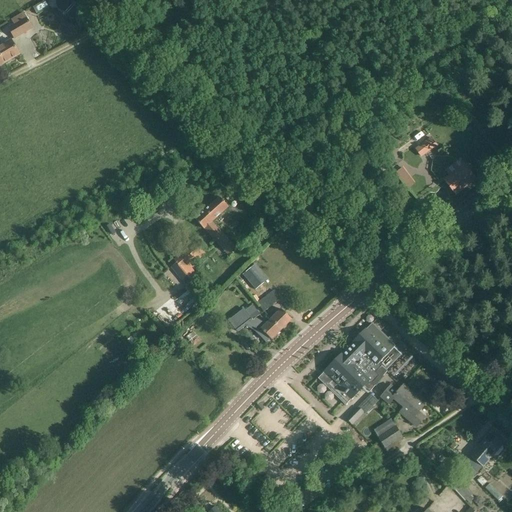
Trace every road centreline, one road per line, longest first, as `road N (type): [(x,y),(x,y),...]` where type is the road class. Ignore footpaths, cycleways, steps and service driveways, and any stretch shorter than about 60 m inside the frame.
road 1 (unclassified): [(363,293),(95,0)]
road 2 (secondary): [(142,511),(292,354),(363,293)]
road 3 (unknown): [(478,397),(303,511)]
road 4 (unclassified): [(363,293),(511,424)]
road 5 (secondary): [(363,293),(511,178)]
